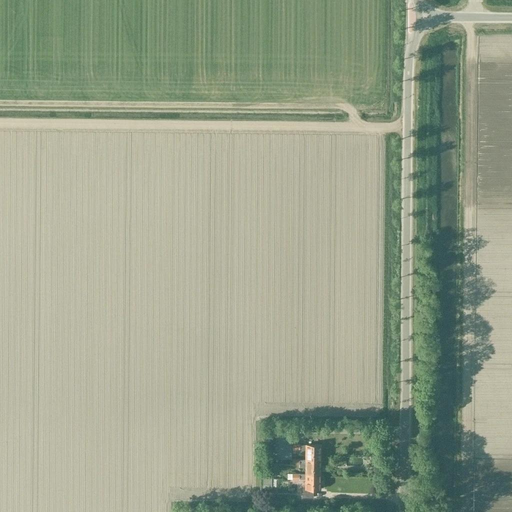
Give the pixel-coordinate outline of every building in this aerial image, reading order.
[(340,137),(341,129),(313,129),(313,136),(340,137)] [(290,436),(279,436),(275,440),(274,459),(290,459),(290,436)] [(320,445),(305,445),(292,444),(292,451),(304,451),(304,460),(320,460),(320,445)] [(320,460),(304,460),(292,460),(292,465),(299,466),(299,468),(304,468),(304,474),(305,474),(320,474),(320,460)] [(320,474),(305,474),(304,474),(288,474),(287,480),(304,480),(304,487),(302,487),(302,498),(312,498),(313,489),(320,489),(320,474)]
